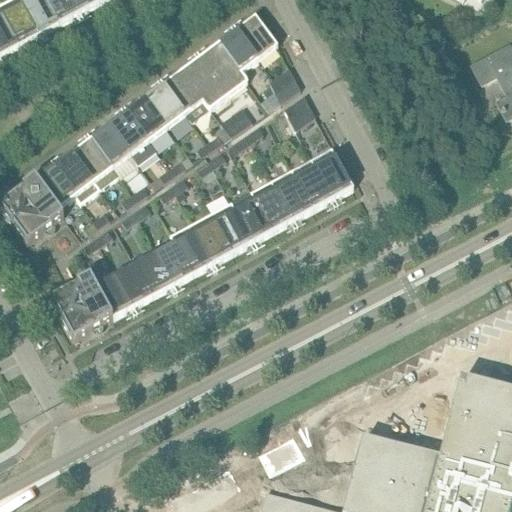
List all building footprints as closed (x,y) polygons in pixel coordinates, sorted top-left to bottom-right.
[(0,18),(1,18),(19,52),(39,41),(21,7),(17,0),(16,0),(0,8),(0,18)] [(39,41),(59,30),(43,0),(34,0),(21,7),(39,41)] [(43,0),(59,30),(79,19),(69,0),(43,0)] [(69,0),(79,19),(100,8),(95,0),(69,0)] [(95,0),(100,8),(114,0),(95,0)] [(0,61),(19,52),(1,18),(0,18),(0,61)] [(237,35),(259,65),(278,51),(255,21),(237,35)] [(237,35),(219,48),(242,78),(259,65),(237,35)] [(180,77),(203,107),(208,114),(210,116),(248,87),(246,86),(247,85),(242,78),(219,48),(180,77)] [(472,71),(482,89),(497,81),(507,102),(497,107),(506,125),(511,121),(511,57),(509,51),(472,71)] [(294,83),(289,73),(269,87),(275,98),(294,83)] [(180,77),(162,91),(185,120),(203,107),(180,77)] [(300,95),(294,83),(275,98),(281,108),(300,95)] [(162,91),(144,104),(167,134),(185,120),(162,91)] [(309,112),(304,101),(284,114),(290,125),(309,112)] [(144,104),(126,118),(148,148),(167,134),(144,104)] [(315,122),(309,112),(290,125),(295,136),(315,122)] [(231,142),(252,128),(242,113),(220,128),(231,142)] [(126,118),(108,131),(130,161),(138,171),(156,157),(148,148),(126,118)] [(108,131),(90,144),(112,174),(130,161),(108,131)] [(246,141),(251,148),(263,140),(258,132),(246,141)] [(223,148),(218,141),(206,149),(211,156),(223,148)] [(234,149),(239,156),(251,148),(246,141),(234,149)] [(112,174),(90,144),(72,158),(94,188),(95,188),(100,195),(118,182),(112,174)] [(211,156),(206,149),(196,155),(201,162),(211,156)] [(316,171),(333,204),(353,193),(331,153),(310,164),(314,172),(316,171)] [(75,202),(80,209),(100,195),(95,188),(94,188),(72,158),(54,171),(76,201),(75,202)] [(208,167),(213,174),(225,166),(220,158),(208,167)] [(313,215),(333,204),(316,171),(314,172),(310,164),(291,175),(313,215)] [(185,174),(180,166),(168,174),(174,181),(185,174)] [(196,175),(201,182),(213,174),(208,167),(196,175)] [(36,185),(50,204),(58,215),(75,202),(76,201),(54,171),(36,185)] [(174,181),(168,174),(159,181),(164,188),(174,181)] [(313,215),(291,175),(271,186),(270,186),(274,194),(276,193),(293,226),(313,215)] [(171,192),(176,200),(188,191),(182,184),(171,192)] [(0,211),(0,214),(12,231),(50,204),(36,185),(35,185),(0,211)] [(273,237),(293,226),(276,193),(274,194),(270,186),(251,196),(273,237)] [(142,192),(131,200),(136,207),(147,200),(142,192)] [(159,200),(164,208),(176,200),(171,192),(159,200)] [(253,248),(273,237),(251,196),(231,207),(253,248)] [(131,200),(121,207),(126,214),(136,207),(131,200)] [(64,222),(58,215),(50,204),(12,231),(26,250),(64,222)] [(253,248),(231,207),(210,218),(210,219),(214,226),(215,226),(233,258),(253,248)] [(133,219),(138,226),(150,217),(145,210),(133,219)] [(109,226),(105,218),(93,226),(99,233),(109,226)] [(121,226),(126,234),(138,226),(133,219),(121,226)] [(210,219),(191,229),(213,269),(233,258),(215,226),(214,226),(210,219)] [(99,233),(93,226),(83,233),(88,240),(99,233)] [(213,269),(191,229),(170,240),(174,248),(175,247),(193,280),(213,269)] [(95,244),(100,252),(112,243),(107,236),(95,244)] [(95,244),(83,252),(88,260),(100,252),(95,244)] [(175,247),(174,248),(155,258),(173,291),(193,280),(175,247)] [(173,291),(155,258),(135,269),(153,302),(173,291)] [(153,302),(135,269),(115,280),(133,313),(153,302)] [(133,313),(115,280),(95,291),(102,303),(113,324),(133,313)] [(91,283),(50,305),(61,325),(102,303),(95,291),(91,283)] [(102,303),(61,325),(72,346),(113,324),(102,303)] [(49,353),(53,360),(59,357),(55,350),(49,353)] [(363,442),(353,479),(352,485),(344,511),(314,511),(265,499),(262,511),(511,511),(511,398),(510,398),(489,392),(460,385),(440,462),(363,442)] [(303,475),(295,506),(316,511),(319,511),(328,482),(303,475)]
